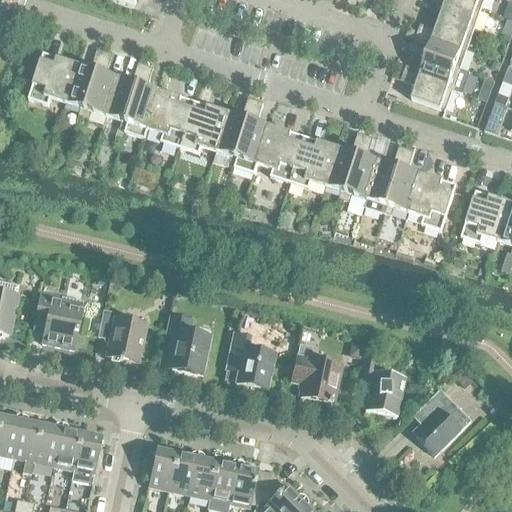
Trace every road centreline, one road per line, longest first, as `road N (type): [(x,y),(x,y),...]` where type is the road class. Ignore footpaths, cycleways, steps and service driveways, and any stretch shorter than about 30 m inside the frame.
road 1 (residential): [(370,511),(295,438),(132,403)]
road 2 (residential): [(163,49),(364,114)]
road 3 (residential): [(9,2),(163,49)]
road 4 (residential): [(364,114),(511,164)]
road 5 (residential): [(132,403),(0,374)]
